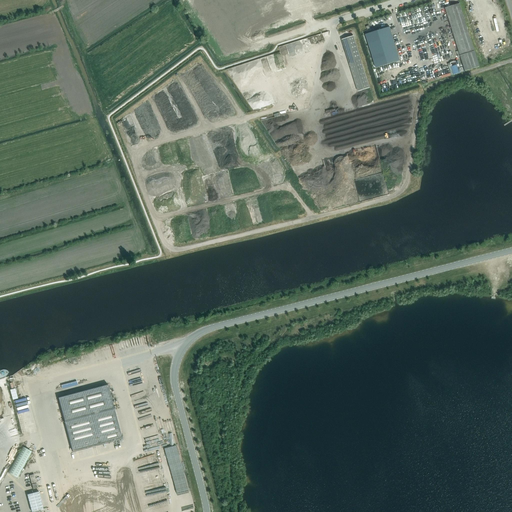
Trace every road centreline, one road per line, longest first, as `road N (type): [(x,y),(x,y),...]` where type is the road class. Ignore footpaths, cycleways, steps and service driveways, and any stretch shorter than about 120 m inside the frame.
road 1 (unclassified): [(511,250),(192,336),(173,374),(207,511)]
road 2 (track): [(175,250),(137,172),(146,147),(348,95)]
road 3 (track): [(175,250),(392,196),(408,173)]
road 4 (unclassified): [(408,173),(424,93),(511,60)]
